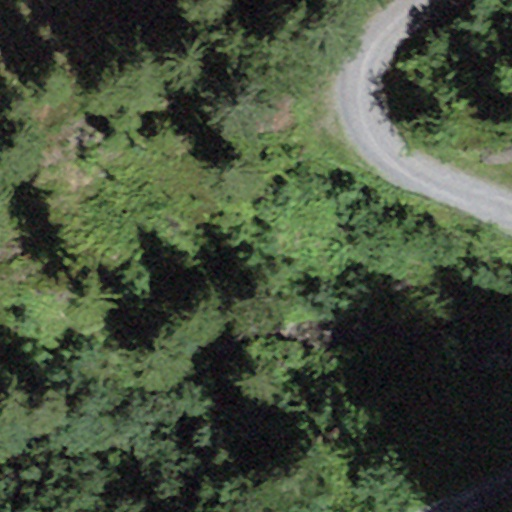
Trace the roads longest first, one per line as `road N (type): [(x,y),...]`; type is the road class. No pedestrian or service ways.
road 1 (track): [(511,195),(415,149),(379,81),(394,47),(453,0)]
road 2 (track): [(377,511),(511,468)]
